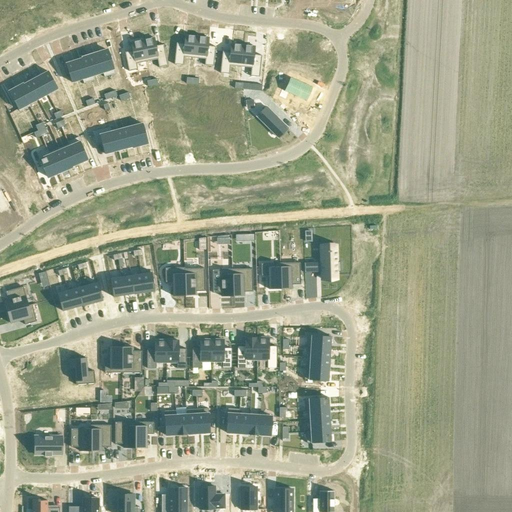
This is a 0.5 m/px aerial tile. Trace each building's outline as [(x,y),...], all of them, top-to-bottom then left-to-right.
[(33,0),(21,0),(15,3),(20,15),(26,12),(30,23),(41,18),(33,0)] [(53,0),(33,0),(41,18),(53,13),(48,3),(54,0),(53,0)] [(4,5),(0,6),(0,32),(7,30),(3,19),(9,17),(4,5)] [(194,58),(197,37),(185,35),(184,44),(176,43),(174,62),(183,63),(184,57),(194,58)] [(208,38),(197,37),(194,58),(205,59),(204,65),(213,66),(215,47),(208,46),(208,38)] [(154,38),(142,40),(147,62),(157,60),(158,66),(167,64),(163,45),(156,46),(154,38)] [(147,62),(142,40),(130,43),(132,51),(124,53),(128,72),(137,70),(136,64),(147,62)] [(240,67),(243,45),(231,44),(230,52),(222,52),(220,71),(229,72),(230,66),(240,67)] [(254,46),(243,45),(240,67),(251,68),(250,74),(259,75),(261,56),(254,55),(254,46)] [(309,66),(317,67),(318,63),(319,49),(294,47),(292,65),(309,66)] [(103,73),(102,73),(104,77),(115,74),(108,51),(97,54),(103,73)] [(93,76),(102,73),(103,73),(97,54),(87,57),(93,76)] [(94,81),(93,76),(87,57),(76,61),(82,79),(83,84),(94,81)] [(72,83),(82,79),(76,61),(66,64),(72,83)] [(47,94),(48,96),(58,91),(48,72),(38,77),(47,94)] [(38,77),(28,82),(38,99),(47,94),(38,77)] [(28,104),(38,99),(28,82),(19,87),(28,104)] [(262,85),(243,83),(242,89),(261,91),(262,85)] [(288,84),(283,98),(277,95),(275,102),(288,107),(290,100),(305,106),(310,92),(288,84)] [(28,104),(19,87),(9,93),(19,112),(30,107),(28,104)] [(256,116),(278,138),(287,129),(265,107),(256,116)] [(226,148),(238,147),(237,135),(243,135),(242,122),(224,124),(226,148)] [(182,149),(194,148),(193,137),(199,136),(198,123),(180,125),(182,149)] [(131,127),(136,146),(147,143),(142,124),(131,127)] [(213,138),(214,149),(226,148),(224,124),(205,126),(207,138),(213,138)] [(169,139),(170,151),(182,149),(180,125),(161,127),(163,140),(169,139)] [(126,149),(136,146),(131,127),(121,129),(126,149)] [(104,154),(115,151),(110,132),(109,128),(92,132),(95,144),(101,142),(104,154)] [(115,151),(126,149),(121,129),(110,132),(115,151)] [(68,144),(77,164),(87,160),(78,137),(67,142),(68,144)] [(67,169),(77,164),(68,144),(58,148),(67,169)] [(57,173),(67,169),(58,148),(49,152),(48,153),(57,173)] [(47,177),(57,173),(48,153),(49,152),(48,150),(37,155),(47,177)] [(27,186),(32,182),(25,172),(9,182),(23,203),(33,196),(27,186)] [(322,262),(304,263),(305,273),(322,272),(322,280),(336,279),(336,272),(340,272),(340,262),(336,262),(335,251),(330,252),(330,251),(327,251),(327,252),(321,252),(322,262)] [(269,290),(280,289),(280,263),(261,264),(261,276),(268,276),(269,289),(269,290)] [(280,263),(280,289),(292,289),(292,285),(300,285),(300,263),(280,263)] [(173,296),(184,296),(183,269),(184,269),(184,268),(164,268),(165,283),(172,283),(173,296)] [(183,269),(184,296),(196,296),(196,292),(204,291),(204,268),(184,269),(183,269)] [(221,297),(232,297),(232,269),(212,270),(212,293),(221,293),(221,297)] [(232,269),(232,297),(244,296),(244,292),(252,292),(252,269),(232,269)] [(141,274),(144,292),(154,291),(151,273),(141,274)] [(141,274),(131,276),(133,294),(144,292),(141,274)] [(131,276),(120,278),(123,296),(133,294),(131,276)] [(120,278),(110,279),(113,297),(123,296),(120,278)] [(92,303),(102,300),(97,283),(87,285),(92,303)] [(87,285),(77,288),(82,306),(92,303),(87,285)] [(6,301),(2,302),(5,313),(26,307),(21,288),(3,293),(6,301)] [(77,288),(67,291),(72,308),(82,306),(77,288)] [(62,311),(72,308),(67,291),(57,294),(62,311)] [(26,307),(5,313),(8,324),(21,320),(23,325),(34,322),(30,306),(26,307)] [(308,347),(330,348),(331,337),(306,335),(306,347),(308,347)] [(246,360),(256,360),(256,358),(257,338),(245,338),(245,346),(237,346),(237,368),(246,368),(246,360)] [(256,358),(256,360),(267,360),(267,369),(276,369),(276,346),(268,346),(268,338),(257,338),(256,358)] [(156,363),(166,363),(166,340),(154,340),(154,349),(147,349),(147,369),(155,369),(156,363)] [(166,340),(166,363),(177,363),(177,369),(186,369),(186,349),(178,349),(178,341),(166,340)] [(201,362),(211,362),(211,346),(211,340),(200,340),(200,348),(192,348),(192,368),(201,368),(201,362)] [(211,346),(211,362),(222,362),(222,368),(231,368),(231,348),(223,348),(223,340),(211,340),(211,346)] [(330,348),(308,347),(308,348),(307,358),(329,359),(330,348)] [(104,362),(104,374),(121,374),(121,370),(121,348),(110,348),(110,362),(104,362)] [(121,348),(121,370),(141,370),(141,352),(132,352),(132,348),(121,348)] [(84,357),(67,358),(67,368),(72,367),(73,380),(91,379),(91,371),(85,371),(84,357)] [(329,370),(329,359),(307,358),(307,359),(307,368),(307,369),(324,370),(329,370)] [(48,382),(45,366),(21,370),(24,386),(48,382)] [(307,369),(307,368),(304,368),(304,370),(304,380),(328,381),(329,370),(324,370),(307,369)] [(105,390),(99,390),(99,402),(111,402),(111,396),(105,396),(105,390)] [(90,405),(97,404),(99,404),(99,402),(99,394),(89,396),(90,405)] [(324,409),(329,409),(328,398),(304,399),(304,409),(304,411),(309,410),(324,409)] [(67,426),(67,409),(57,409),(57,426),(67,426)] [(188,434),(198,434),(197,409),(188,410),(186,410),(186,415),(187,434),(188,434)] [(197,409),(198,434),(209,433),(208,409),(198,409),(197,409)] [(226,433),(237,434),(237,426),(238,414),(239,414),(239,409),(237,409),(227,409),(226,433)] [(329,409),(324,409),(309,410),(310,420),(310,421),(328,420),(329,420),(329,409)] [(165,436),(176,435),(175,415),(175,411),(164,411),(165,436)] [(237,434),(248,434),(248,430),(249,415),(248,415),(239,414),(238,414),(237,426),(237,434)] [(177,435),(187,434),(186,415),(177,415),(175,415),(176,435),(177,435)] [(248,434),(259,435),(260,416),(259,415),(249,415),(248,430),(248,434)] [(259,435),(270,436),(271,416),(260,416),(259,435)] [(330,431),(329,420),(328,420),(310,421),(310,431),(310,432),(330,431)] [(134,426),(134,448),(146,448),(146,435),(151,435),(152,422),(134,422),(134,426)] [(115,426),(115,444),(124,444),(124,448),(134,448),(134,426),(115,426)] [(73,428),(73,440),(79,440),(79,454),(90,454),(90,428),(73,428)] [(90,428),(90,454),(102,454),(102,440),(107,440),(107,428),(90,428)] [(310,432),(310,431),(306,432),(306,443),(331,442),(330,431),(310,432)] [(61,436),(34,436),(34,455),(44,455),(44,457),(51,457),(51,455),(61,455),(61,436)] [(199,487),(199,510),(215,509),(215,508),(224,508),(224,495),(215,495),(215,487),(199,487)] [(240,487),(240,510),(256,510),(256,487),(240,487)] [(161,495),(161,506),(168,506),(168,511),(186,511),(186,488),(168,488),(168,495),(161,495)] [(275,511),(292,511),(292,489),(275,489),(275,511)] [(312,499),(312,511),(333,511),(334,491),(319,491),(319,499),(312,499)] [(118,511),(139,511),(139,507),(133,507),(133,495),(118,495),(118,511)] [(100,511),(100,507),(98,507),(98,499),(93,499),(93,498),(90,498),(90,499),(82,499),(82,511),(100,511)] [(31,510),(32,510),(31,511),(59,511),(59,508),(47,508),(47,501),(40,501),(40,499),(37,499),(32,499),(32,510),(31,510)]
